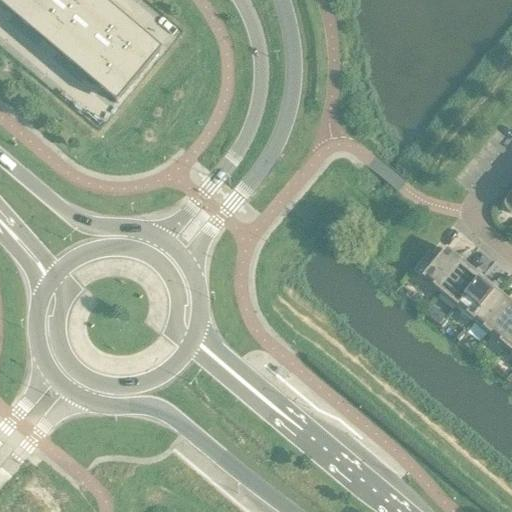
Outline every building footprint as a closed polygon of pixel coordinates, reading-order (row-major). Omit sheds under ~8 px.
[(0,0),(0,8),(4,12),(117,108),(163,54),(99,0),(0,0)] [(440,295),(464,266),(447,251),(439,261),(430,253),(413,272),(440,295)] [(440,295),(456,309),(481,280),(464,266),(440,295)] [(456,309),(473,323),(497,294),(481,280),(456,309)] [(473,323),(490,337),(511,309),(511,305),(497,294),(473,323)] [(511,309),(490,337),(506,350),(511,343),(511,309)]
